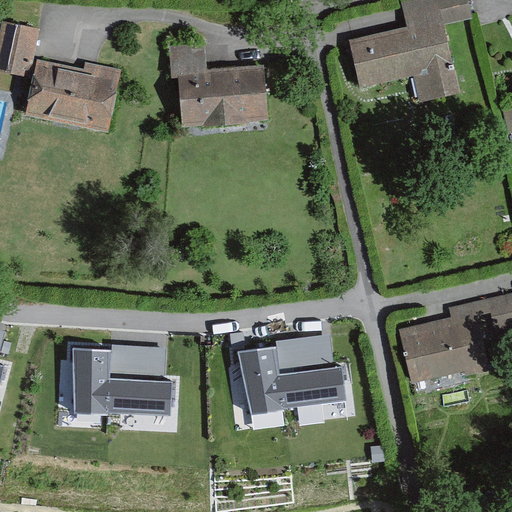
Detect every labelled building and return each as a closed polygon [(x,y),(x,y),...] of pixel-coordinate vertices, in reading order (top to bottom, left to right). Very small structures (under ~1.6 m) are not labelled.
[(473,19),(468,0),(436,0),(406,7),(412,34),(354,47),(364,88),(418,76),(424,103),(460,95),(444,26),(473,19)] [(39,33),(4,26),(0,46),(0,72),(35,79),(27,115),(108,131),(120,75),(88,68),(87,76),(33,65),(39,33)] [(266,120),(263,72),(206,76),(205,48),(172,51),(174,79),(181,78),(185,126),(266,120)] [(511,298),(453,312),(456,323),(477,318),(494,314),(499,337),(511,333),(511,298)] [(456,323),(403,335),(415,385),(468,373),(469,377),(489,372),(477,318),(456,323)] [(275,350),(240,356),(253,418),(347,404),(341,371),(281,380),(275,350)] [(109,354),(73,353),(75,416),(170,420),(170,386),(110,384),(109,354)]
